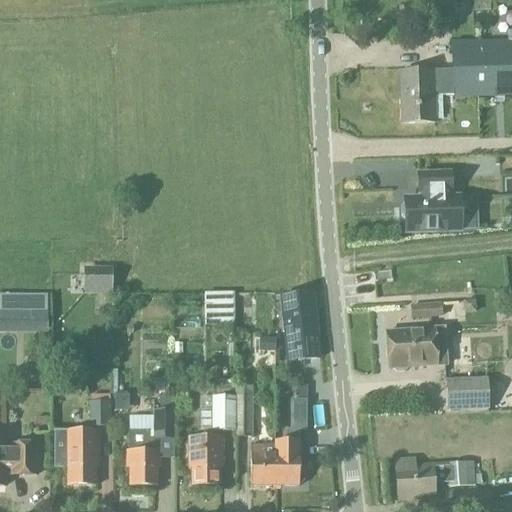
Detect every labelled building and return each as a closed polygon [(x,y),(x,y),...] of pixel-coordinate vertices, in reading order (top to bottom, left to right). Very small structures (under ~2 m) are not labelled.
[(471,0),(471,12),(486,12),(485,0),(471,0)] [(511,41),(475,43),(477,98),(511,97),(511,41)] [(452,98),(477,98),(475,43),(450,43),(451,72),(431,72),(431,73),(400,74),(401,125),(434,124),(434,97),(452,97),(452,98)] [(401,217),(405,220),(405,234),(460,231),(459,199),(449,199),(449,193),(450,193),(449,175),(417,176),(418,194),(421,194),(422,200),(404,201),(404,205),(401,209),(401,217)] [(112,297),(112,269),(84,269),(84,297),(112,297)] [(0,292),(0,307),(43,309),(43,294),(0,292)] [(218,295),(219,328),(233,328),(233,295),(218,295)] [(311,296),(276,300),(283,367),(318,363),(311,296)] [(411,320),(442,318),(441,305),(410,307),(411,320)] [(48,312),(0,311),(0,333),(48,333),(48,312)] [(432,329),(432,330),(385,334),(388,371),(392,370),(396,374),(404,373),(407,369),(434,367),(434,369),(448,368),(445,328),(432,329)] [(262,339),(261,353),(275,353),(276,339),(262,339)] [(488,380),(446,381),(447,413),(489,411),(488,380)] [(169,393),(169,381),(154,381),(154,393),(169,393)] [(233,434),(233,386),(213,386),(212,434),(233,434)] [(235,386),(233,386),(233,434),(236,434),(236,439),(253,439),(253,387),(235,387),(235,386)] [(129,432),(129,453),(125,453),(125,469),(129,469),(129,488),(157,488),(158,470),(160,470),(160,460),(175,460),(175,398),(164,397),(164,412),(154,412),(154,433),(129,432)] [(90,404),(90,429),(111,429),(111,404),(90,404)] [(55,470),(67,469),(67,487),(95,487),(95,469),(100,469),(99,432),(54,432),(55,470)] [(0,487),(5,488),(5,471),(11,471),(11,477),(36,477),(36,447),(11,447),(5,447),(5,438),(0,438),(0,487)] [(191,468),(191,487),(219,487),(219,468),(222,468),(222,438),(188,438),(188,468),(191,468)] [(251,447),(251,458),(250,458),(251,488),(274,488),(274,458),(265,458),(265,446),(251,447)] [(274,446),(274,458),(274,488),(298,488),(298,485),(299,485),(302,481),(302,470),(299,466),(298,466),(297,446),(285,447),(274,446)] [(473,463),(414,466),(414,460),(393,462),(396,503),(435,499),(434,485),(449,484),(449,489),(475,488),(474,486),(482,485),(481,476),(474,476),(473,463)]
